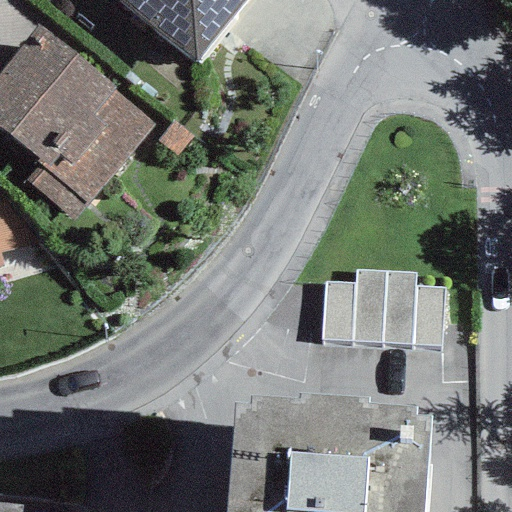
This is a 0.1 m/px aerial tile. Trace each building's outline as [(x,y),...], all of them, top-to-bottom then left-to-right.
[(291,0),(120,0),(155,28),(142,44),(209,99),(291,0)] [(161,132),(50,39),(0,98),(0,151),(84,222),(161,132)] [(0,300),(2,301),(0,294),(0,244),(32,236),(24,207),(0,213),(0,300)] [(451,360),(451,291),(329,290),(328,359),(451,360)] [(248,430),(232,429),(227,511),(425,511),(429,446),(416,445),(416,435),(367,432),(368,425),(298,421),(297,426),(249,423),(248,430)]
